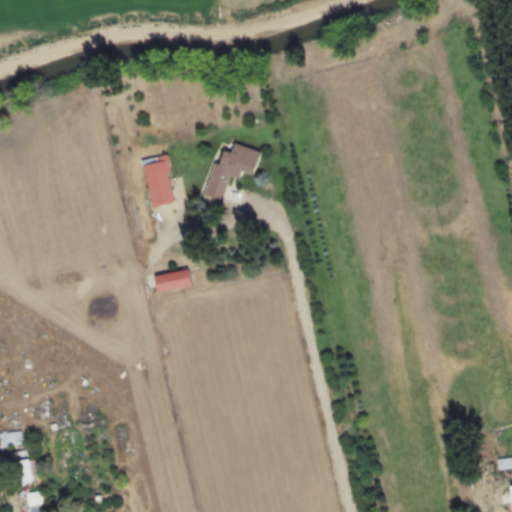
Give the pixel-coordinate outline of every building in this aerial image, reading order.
[(252,174),(260,151),(233,143),(230,152),(223,150),(218,164),(212,162),(202,194),(221,200),(229,174),(239,177),(241,171),(252,174)] [(173,202),(165,156),(143,160),(151,206),(173,202)] [(156,292),(190,286),(187,269),(153,275),(156,292)] [(0,445),(20,445),(20,432),(0,432),(0,445)] [(36,460),(15,460),(15,482),(36,482),(36,460)] [(25,504),(40,504),(40,492),(25,492),(25,504)]
